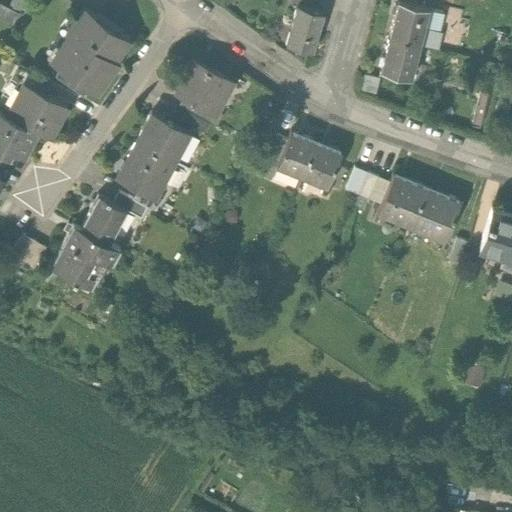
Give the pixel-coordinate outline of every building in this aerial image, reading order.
[(106,0),(77,0),(85,5),(97,14),(106,0)] [(428,7),(401,0),(398,0),(390,34),(419,42),(438,46),(442,30),(423,25),(428,7)] [(20,13),(0,2),(0,17),(13,25),(20,13)] [(312,7),(297,3),(290,29),(292,29),(289,42),(312,48),(322,10),(312,7)] [(85,5),(75,20),(78,22),(59,48),(63,51),(54,63),(97,93),(119,62),(115,59),(130,37),(97,14),(85,5)] [(419,42),(390,34),(381,69),(410,77),(419,42)] [(228,76),(193,57),(175,89),(185,95),(211,108),(228,76)] [(67,104),(23,80),(6,112),(38,129),(50,135),(67,104)] [(211,108),(185,95),(180,105),(185,108),(210,121),(215,111),(211,108)] [(6,112),(0,108),(0,149),(4,152),(7,146),(24,156),(38,129),(6,112)] [(210,121),(185,108),(180,118),(204,131),(210,121)] [(187,129),(153,110),(137,141),(167,157),(171,159),(187,129)] [(315,141),(290,130),(287,137),(278,159),(276,163),(301,174),(315,141)] [(287,137),(274,131),(265,154),(278,159),(287,137)] [(167,157),(137,141),(118,176),(139,187),(152,194),(159,181),(155,179),(167,157)] [(340,151),(315,141),(301,174),(326,184),(340,151)] [(366,170),(355,166),(346,187),(357,192),(366,170)] [(378,175),(366,170),(357,192),(369,197),(378,175)] [(426,185),(393,172),(379,206),(397,214),(395,218),(410,224),(411,220),(426,185)] [(459,199),(426,185),(411,220),(430,228),(429,232),(443,238),(459,199)] [(152,194),(139,187),(133,198),(146,205),(155,210),(161,199),(152,194)] [(133,198),(119,190),(113,201),(126,208),(141,216),(146,205),(133,198)] [(113,201),(98,193),(80,226),(109,241),(126,208),(113,201)] [(511,214),(492,208),(480,245),(498,251),(500,245),(511,248),(511,214)] [(80,226),(72,221),(50,263),(76,277),(78,273),(92,281),(105,257),(112,261),(120,247),(109,241),(80,226)] [(46,248),(24,232),(8,254),(32,268),(46,248)] [(468,239),(456,235),(449,257),(461,261),(468,239)] [(483,383),(485,359),(467,357),(464,381),(483,383)]
